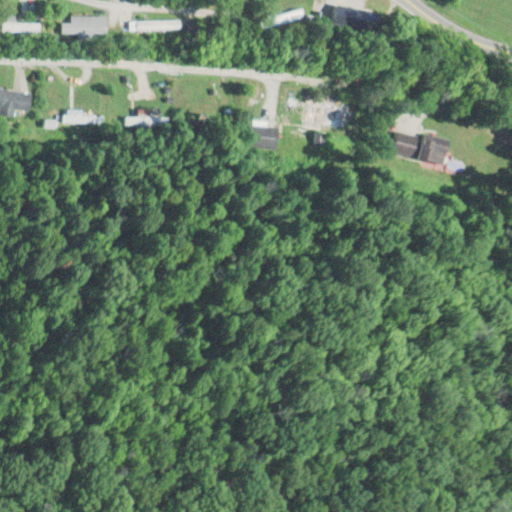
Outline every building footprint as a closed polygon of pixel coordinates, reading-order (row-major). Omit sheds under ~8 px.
[(58,22),(58,34),(103,34),(103,14),(67,14),(67,22),(58,22)] [(12,16),(3,16),(3,31),(38,31),(38,23),(12,23),(12,16)] [(0,112),(25,114),(27,90),(0,88),(0,112)] [(344,127),(346,107),(303,103),(301,124),(344,127)] [(248,149),(278,149),(278,125),(248,125),(248,149)]
